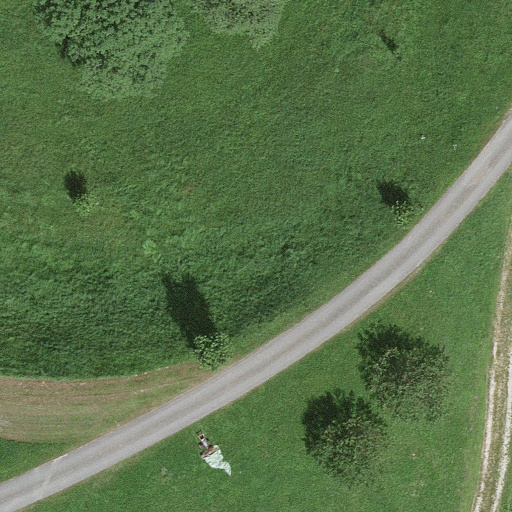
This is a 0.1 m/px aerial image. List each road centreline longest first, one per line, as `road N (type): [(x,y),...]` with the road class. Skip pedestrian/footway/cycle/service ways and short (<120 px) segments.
road 1 (track): [(0,503),(195,408),(304,339),(394,270),(511,138)]
road 2 (track): [(488,511),(511,363)]
